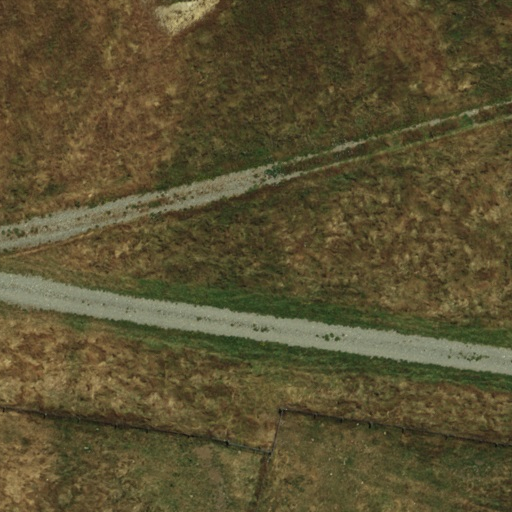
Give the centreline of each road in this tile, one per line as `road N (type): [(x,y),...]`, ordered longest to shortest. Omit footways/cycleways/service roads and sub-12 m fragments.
road 1 (track): [(511,104),(0,240)]
road 2 (track): [(0,289),(511,362)]
